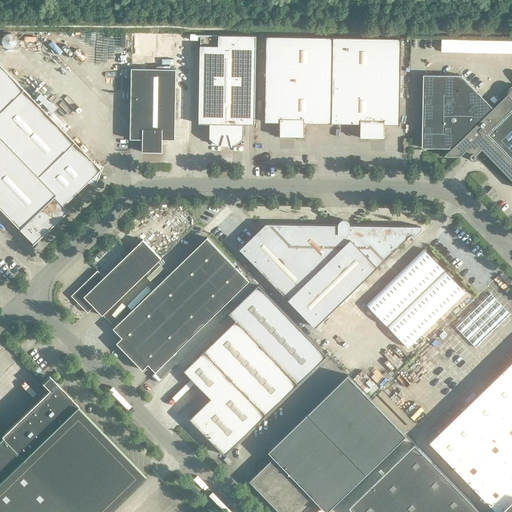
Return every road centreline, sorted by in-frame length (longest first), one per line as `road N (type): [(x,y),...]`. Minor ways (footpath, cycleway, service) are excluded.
road 1 (unclassified): [(511,253),(452,193),(164,186),(124,200),(26,294)]
road 2 (unclassified): [(237,511),(26,294)]
road 3 (unknown): [(67,336),(51,359),(161,480),(183,456)]
road 4 (unknown): [(189,57),(188,187),(243,241)]
road 5 (unknown): [(463,204),(394,273),(367,310),(362,335)]
road 6 (unknown): [(144,188),(39,66)]
road 7 (unknown): [(214,487),(303,398)]
road 8 (unknown): [(511,355),(422,444)]
